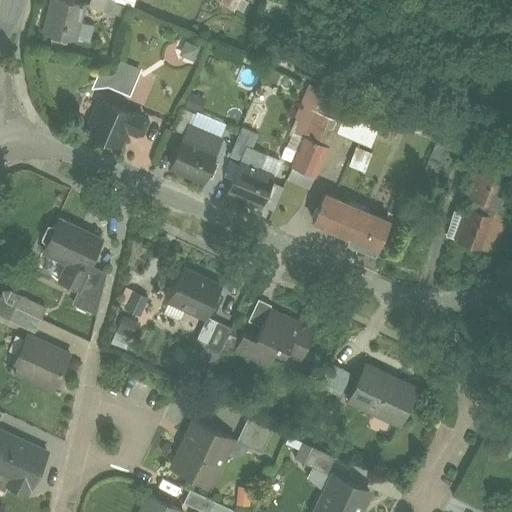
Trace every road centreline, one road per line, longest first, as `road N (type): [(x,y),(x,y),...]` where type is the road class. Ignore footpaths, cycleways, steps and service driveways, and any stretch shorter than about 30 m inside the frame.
road 1 (residential): [(0,127),(429,303),(511,279)]
road 2 (residential): [(423,511),(471,407),(476,353)]
